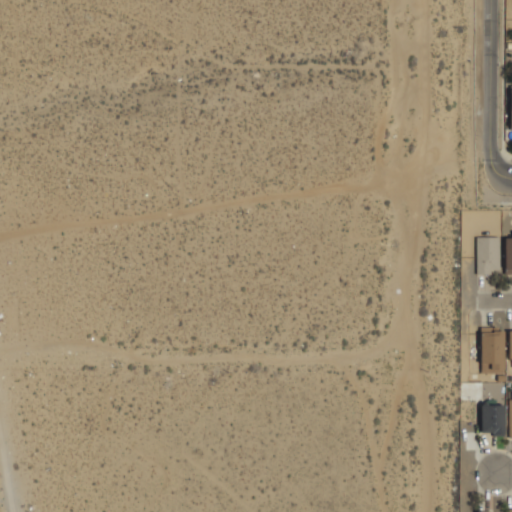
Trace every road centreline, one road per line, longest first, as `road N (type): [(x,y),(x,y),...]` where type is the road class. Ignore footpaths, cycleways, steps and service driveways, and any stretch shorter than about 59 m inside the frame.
road 1 (track): [(420,511),(424,392),(372,358),(0,347)]
road 2 (tertiary): [(495,0),(492,150),(511,173)]
